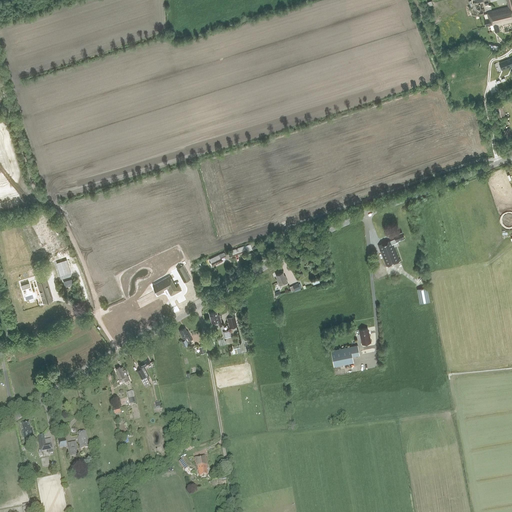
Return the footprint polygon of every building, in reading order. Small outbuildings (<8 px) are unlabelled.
[(511,0),(490,0),(491,2),(496,0),(504,0),(505,0),(504,0),(506,0),(508,7),(487,12),(489,19),(484,20),(486,26),(493,25),(495,33),(500,31),(498,25),(511,21),(511,0)] [(511,59),(498,66),(501,73),(511,67),(511,59)] [(505,117),(501,102),(493,104),(497,119),(505,117)] [(397,241),(404,238),(401,232),(393,235),(395,240),(390,241),(378,245),(386,267),(399,261),(392,244),(397,242),(397,241)] [(229,255),(230,257),(246,251),(247,252),(252,250),(250,244),(244,246),(244,245),(237,248),(238,249),(236,249),(231,250),(232,254),(229,255)] [(213,266),(222,261),(218,255),(209,259),(213,266)] [(179,270),(183,276),(188,274),(184,267),(179,270)] [(279,286),(288,282),(285,275),(284,276),(283,272),(276,275),(278,280),(277,280),(279,286)] [(35,274),(28,275),(29,278),(28,279),(29,286),(37,285),(35,274)] [(158,285),(153,288),(157,295),(164,292),(163,289),(166,287),(171,296),(182,291),(179,285),(175,287),(169,276),(157,282),(158,285)] [(46,282),(38,285),(40,291),(40,292),(42,298),(42,297),(42,298),(43,298),(44,302),(51,300),(50,296),(51,296),(46,282)] [(427,287),(417,289),(419,303),(430,301),(427,287)] [(220,327),(222,326),(219,315),(218,315),(217,312),(209,314),(212,323),(218,321),(220,327)] [(227,318),(229,328),(237,326),(235,316),(227,318)] [(192,340),(190,336),(188,331),(187,332),(185,328),(179,331),(184,340),(187,338),(189,342),(192,340)] [(362,344),(371,342),(369,332),(368,332),(368,328),(359,330),(362,344)] [(233,336),(230,329),(224,331),(226,338),(233,336)] [(360,355),(358,345),(331,350),(334,367),(353,363),(352,357),(360,355)] [(140,368),(150,363),(147,357),(146,357),(144,354),(139,356),(142,361),(138,363),(140,368)] [(125,382),(129,380),(122,367),(120,368),(119,366),(115,369),(118,373),(117,374),(120,380),(123,378),(125,382)] [(137,371),(145,387),(150,384),(147,380),(149,379),(147,376),(146,377),(142,368),(137,371)] [(46,385),(56,381),(54,377),(53,375),(43,378),(44,381),(46,385)] [(130,404),(136,402),(135,398),(133,391),(127,392),(129,399),(128,399),(130,404)] [(24,439),(34,437),(32,429),(30,429),(29,422),(22,423),(23,431),(22,431),(24,439)] [(80,449),(89,447),(87,440),(85,432),(78,433),(79,438),(78,438),(80,449)] [(48,454),(53,453),(51,444),(46,445),(44,436),(38,437),(40,452),(48,451),(48,454)] [(58,439),(60,448),(67,447),(65,438),(58,439)] [(75,441),(68,443),(71,456),(78,455),(75,441)] [(192,441),(183,446),(187,452),(195,447),(192,441)] [(196,467),(197,467),(198,471),(199,476),(208,475),(207,470),(208,469),(207,465),(205,456),(195,458),(196,467)] [(191,466),(185,457),(178,462),(184,471),(191,466)] [(33,511),(34,511),(32,503),(29,504),(30,507),(23,508),(23,511),(33,511)]
